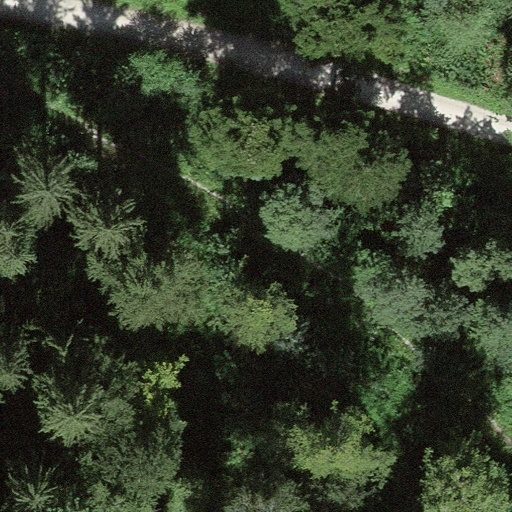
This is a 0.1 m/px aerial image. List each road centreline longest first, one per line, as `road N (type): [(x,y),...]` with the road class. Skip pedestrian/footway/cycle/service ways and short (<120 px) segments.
road 1 (track): [(0,71),(302,265),(511,444)]
road 2 (track): [(511,123),(175,13),(73,0)]
